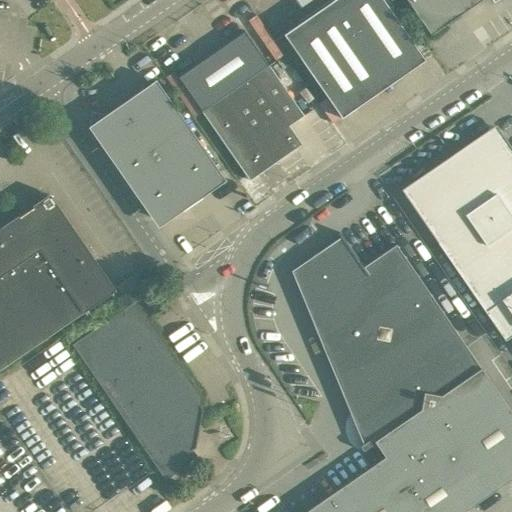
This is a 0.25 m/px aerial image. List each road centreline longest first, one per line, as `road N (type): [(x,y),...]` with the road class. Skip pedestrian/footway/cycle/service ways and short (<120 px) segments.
road 1 (unclassified): [(235,273),(281,215),(511,57)]
road 2 (unclassified): [(37,93),(168,277),(187,287),(235,273)]
road 3 (unclassified): [(207,511),(238,491),(263,452),(268,424),(236,332),(235,273)]
road 4 (unclassified): [(172,0),(37,93)]
